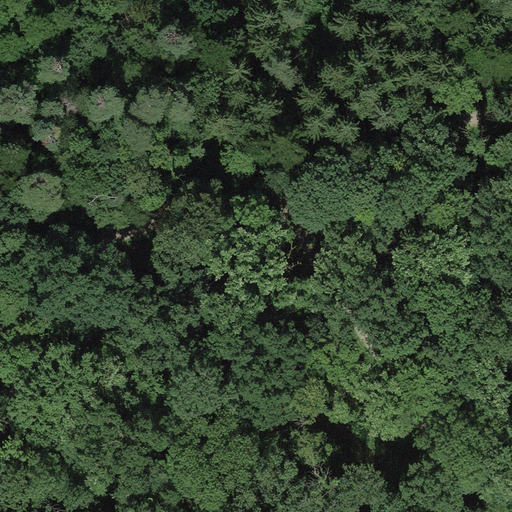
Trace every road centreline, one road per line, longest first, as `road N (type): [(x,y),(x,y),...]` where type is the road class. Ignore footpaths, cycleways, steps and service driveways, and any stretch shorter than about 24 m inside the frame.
road 1 (track): [(0,314),(135,273),(279,252),(511,144)]
road 2 (track): [(446,511),(279,252)]
